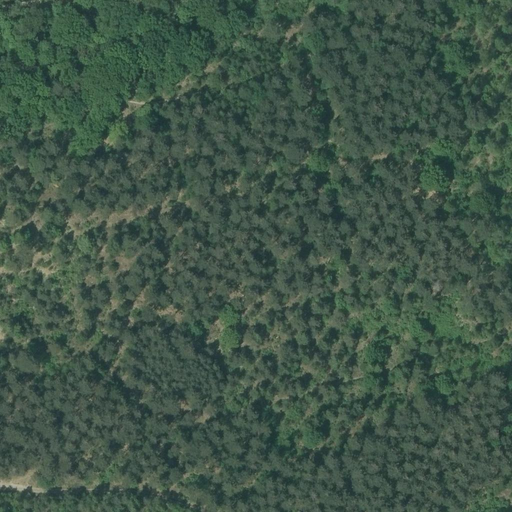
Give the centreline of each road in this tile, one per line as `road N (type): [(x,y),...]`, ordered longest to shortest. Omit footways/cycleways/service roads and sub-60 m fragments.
road 1 (track): [(231,88),(363,41),(418,0)]
road 2 (track): [(0,492),(174,499),(203,511)]
